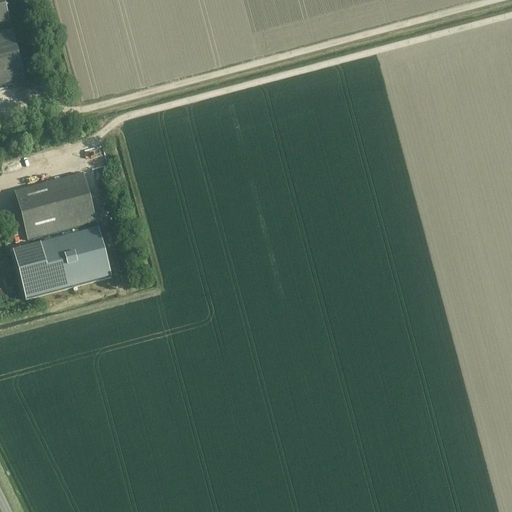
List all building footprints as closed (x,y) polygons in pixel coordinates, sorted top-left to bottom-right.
[(0,0),(0,24),(9,22),(3,0),(0,0)] [(0,85),(23,80),(11,33),(0,35),(0,85)] [(82,176),(16,194),(28,241),(95,223),(82,176)] [(26,301),(53,294),(111,278),(98,230),(13,252),(26,301)] [(0,303),(15,303),(15,292),(0,291),(0,303)]
